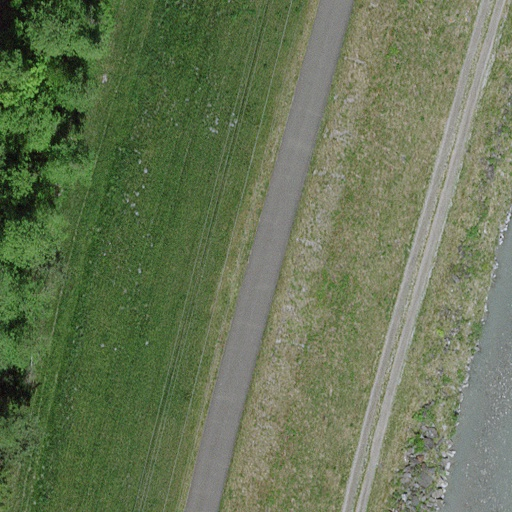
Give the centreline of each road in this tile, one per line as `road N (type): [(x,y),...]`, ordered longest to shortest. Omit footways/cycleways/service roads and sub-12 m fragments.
road 1 (track): [(504,0),(352,511)]
road 2 (track): [(336,0),(205,511)]
